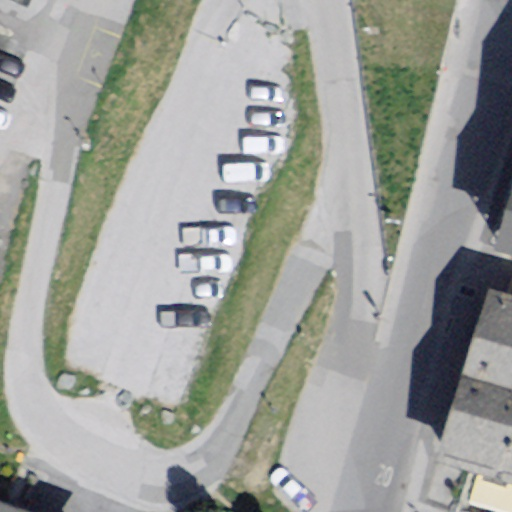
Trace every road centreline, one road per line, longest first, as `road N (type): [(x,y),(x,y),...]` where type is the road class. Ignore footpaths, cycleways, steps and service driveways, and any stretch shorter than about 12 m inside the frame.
road 1 (residential): [(349,176),(207,478),(166,490),(63,465),(29,425),(19,368),(67,106),(51,19)]
road 2 (residential): [(400,383),(511,2)]
road 3 (residential): [(400,383),(349,176)]
road 4 (residential): [(349,176),(315,0)]
road 5 (residential): [(361,511),(400,383)]
